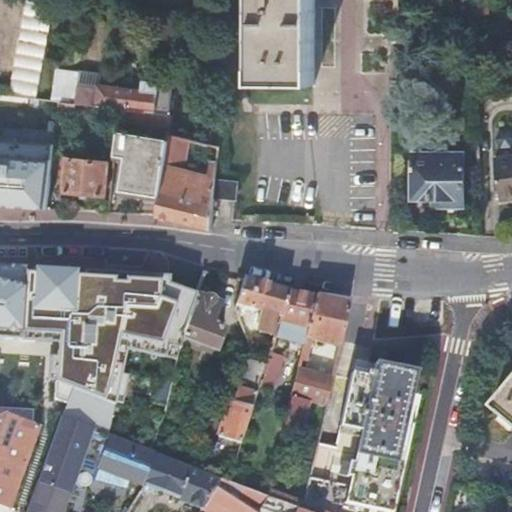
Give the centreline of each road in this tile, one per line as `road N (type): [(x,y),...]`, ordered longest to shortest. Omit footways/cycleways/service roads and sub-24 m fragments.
road 1 (tertiary): [(0,235),(148,236),(377,277),(469,280)]
road 2 (residential): [(419,511),(469,280)]
road 3 (unknown): [(347,272),(336,121)]
